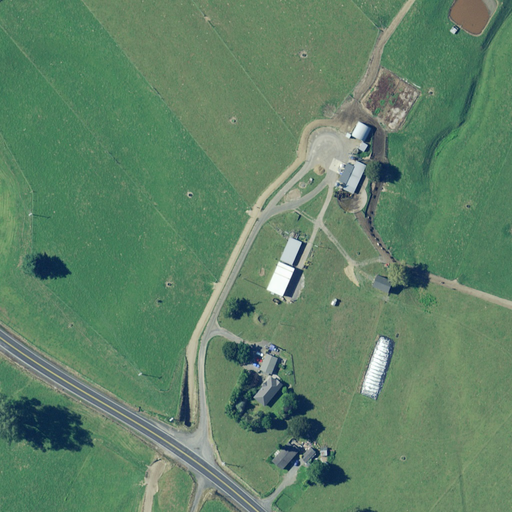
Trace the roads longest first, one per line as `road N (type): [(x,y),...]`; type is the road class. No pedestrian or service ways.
road 1 (primary): [(0,337),(190,458),(258,511)]
road 2 (track): [(511,305),(399,264),(327,150)]
road 3 (track): [(327,150),(413,0)]
